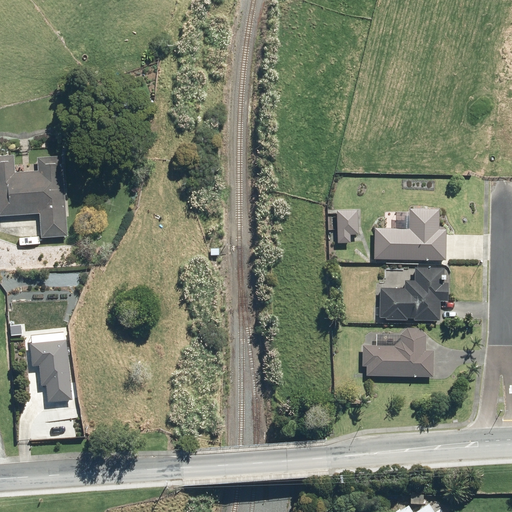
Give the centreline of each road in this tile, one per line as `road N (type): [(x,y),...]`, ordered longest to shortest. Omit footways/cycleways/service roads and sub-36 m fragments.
road 1 (tertiary): [(0,481),(489,445)]
road 2 (residential): [(504,186),(502,347)]
